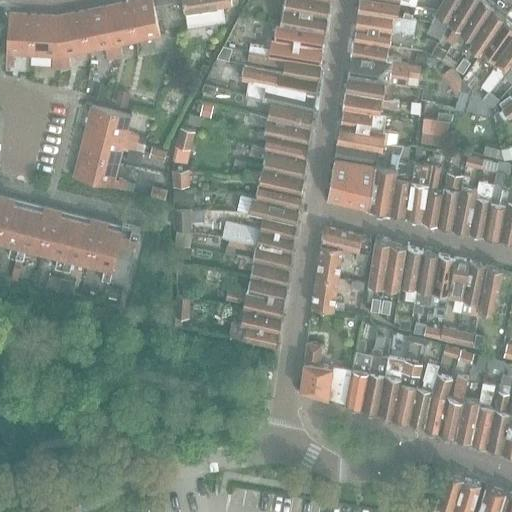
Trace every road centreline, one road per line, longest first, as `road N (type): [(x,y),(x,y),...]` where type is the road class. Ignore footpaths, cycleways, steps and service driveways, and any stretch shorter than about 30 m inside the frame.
road 1 (residential): [(511,473),(443,451),(352,470),(280,445)]
road 2 (residential): [(313,207),(280,445)]
road 3 (residential): [(347,0),(313,207)]
road 4 (residential): [(511,255),(313,207)]
road 5 (residential): [(186,465),(0,492)]
